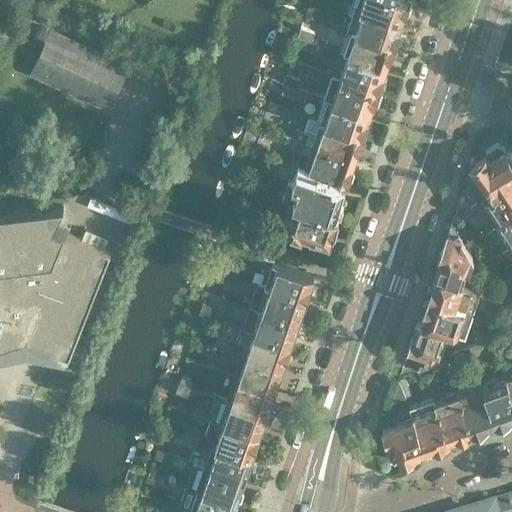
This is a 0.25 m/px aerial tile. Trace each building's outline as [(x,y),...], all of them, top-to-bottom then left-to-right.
[(353,0),(352,5),(358,7),(364,9),(391,19),(402,22),(405,12),(409,11),(411,4),(408,0),(353,0)] [(353,17),(348,29),(352,31),(356,32),(384,41),(398,46),(399,44),(396,40),(397,37),(401,35),(404,29),(401,25),(402,22),(391,19),(364,9),(351,5),(349,13),(353,15),(353,17)] [(309,12),(306,15),(322,21),(322,16),(320,12),(317,10),(312,9),(309,12)] [(0,41),(1,42),(10,22),(1,17),(0,19),(0,41)] [(35,62),(30,72),(108,108),(128,63),(51,27),(35,62)] [(301,27),(298,37),(311,41),(314,32),(301,27)] [(352,31),(345,52),(349,54),(376,63),(386,67),(392,51),(396,50),(398,46),(384,41),(356,32),(352,31)] [(318,43),(315,52),(331,57),(334,49),(318,43)] [(349,54),(341,76),(380,89),(379,88),(381,82),(386,81),(388,74),(385,70),(386,67),(376,63),(349,54)] [(286,74),(283,83),(299,89),(302,80),(286,74)] [(334,74),(326,98),(333,100),(371,113),(375,100),(380,98),(382,92),(380,89),(341,76),(334,74)] [(283,83),(279,94),(302,102),(306,91),(299,89),(283,83)] [(326,98),(318,120),(365,136),(364,133),(365,130),(369,129),(372,122),(369,118),(371,113),(333,100),(326,98)] [(297,130),(295,137),(317,145),(345,154),(355,158),(359,145),(364,144),(366,137),(365,136),(318,120),(312,118),(307,133),(297,130)] [(295,137),(292,146),(292,147),(303,151),(299,164),(309,168),(319,171),(337,178),(347,181),(348,178),(353,176),(355,170),(352,166),(355,158),(345,154),(317,145),(295,137)] [(492,193),(511,180),(511,151),(507,150),(505,147),(503,144),(498,142),(488,149),(488,152),(488,154),(476,162),(474,167),(469,170),(487,198),(492,194),(492,193)] [(287,189),(283,198),(290,201),(293,202),(296,203),(300,205),(336,216),(337,213),(342,210),(344,203),(342,199),(346,185),(339,183),(318,175),(319,171),(309,168),(299,164),(298,168),(293,181),(290,180),(287,189)] [(492,194),(487,198),(478,203),(491,224),(489,225),(490,226),(497,221),(511,211),(511,180),(492,193),(492,194)] [(271,186),(258,182),(256,189),(268,193),(271,186)] [(471,207),(462,192),(460,196),(453,218),(471,207)] [(290,201),(281,229),(291,232),(302,236),(303,232),(312,235),(312,236),(317,238),(317,237),(328,240),(331,230),(336,227),(337,222),(335,218),(336,216),(300,205),(296,203),(293,202),(290,201)] [(111,249),(65,232),(55,227),(61,213),(64,206),(0,213),(0,347),(26,339),(69,356),(111,249)] [(511,211),(497,221),(490,226),(504,247),(511,242),(511,241),(511,211)] [(241,233),(246,221),(234,217),(229,229),(241,233)] [(465,241),(471,237),(465,229),(460,233),(465,241)] [(436,271),(434,275),(462,284),(467,269),(470,270),(474,259),(462,238),(448,233),(440,259),(442,259),(439,268),(436,271)] [(468,241),(473,248),(478,244),(473,238),(468,241)] [(261,257),(250,253),(247,262),(259,265),(261,257)] [(273,262),(266,283),(270,285),(286,291),(303,297),(308,299),(309,298),(311,291),(310,288),(315,275),(294,268),(278,263),(273,262)] [(230,271),(215,266),(212,276),(227,281),(230,271)] [(430,295),(429,298),(465,310),(473,313),(478,299),(480,290),(473,288),(462,284),(434,275),(434,276),(435,280),(434,283),(431,285),(429,291),(430,295)] [(260,282),(252,304),(258,306),(263,307),(279,313),(300,320),(300,318),(306,300),(308,299),(303,297),(286,291),(270,285),(266,283),(260,282)] [(422,308),(420,314),(421,318),(421,319),(432,323),(458,332),(465,335),(473,313),(465,310),(429,298),(426,306),(422,308)] [(201,311),(218,317),(224,319),(226,314),(220,312),(222,307),(205,301),(201,311)] [(258,306),(250,329),(255,330),(272,335),(292,342),(296,330),(299,328),(301,322),(300,320),(279,313),(263,307),(258,306)] [(404,359),(400,372),(414,367),(419,365),(419,364),(422,363),(427,361),(441,356),(441,354),(445,345),(441,343),(446,330),(457,333),(458,332),(432,323),(421,319),(420,322),(416,324),(414,330),(415,334),(414,336),(413,335),(404,359)] [(241,326),(236,342),(245,345),(243,351),(247,352),(284,365),(287,355),(290,353),(292,347),(291,343),(292,342),(272,335),(255,330),(250,329),(241,326)] [(491,338),(493,334),(477,329),(474,337),(484,341),(491,338)] [(216,342),(229,346),(231,337),(219,333),(216,342)] [(483,341),(470,345),(474,357),(476,356),(484,343),(483,341)] [(222,344),(218,355),(239,361),(235,374),(239,375),(276,388),(277,386),(279,384),(282,377),(281,374),(284,365),(247,352),(243,351),(222,344)] [(460,349),(446,354),(449,363),(463,358),(460,349)] [(441,356),(427,361),(431,369),(447,362),(445,354),(441,356)] [(209,373),(221,378),(224,369),(211,365),(209,373)] [(235,374),(227,396),(231,398),(268,411),(276,388),(239,375),(235,374)] [(486,383),(484,383),(499,423),(507,421),(508,417),(511,415),(511,388),(507,375),(497,379),(494,378),(488,380),(486,383)] [(395,395),(392,403),(398,400),(409,396),(403,382),(402,379),(400,380),(398,378),(394,393),(395,395)] [(469,385),(458,389),(460,392),(473,430),(474,429),(477,431),(486,428),(487,425),(495,422),(498,424),(499,423),(484,383),(474,387),(469,385)] [(446,397),(436,400),(450,438),(459,435),(462,437),(470,434),(471,430),(473,430),(460,392),(458,389),(447,393),(446,397)] [(217,393),(209,416),(212,417),(219,419),(224,421),(227,422),(240,426),(260,433),(264,423),(267,421),(269,414),(268,411),(231,398),(227,396),(217,393)] [(172,403),(184,407),(187,399),(175,395),(172,403)] [(434,398),(412,406),(412,409),(415,416),(423,440),(426,448),(436,445),(440,447),(446,445),(447,441),(450,440),(449,438),(450,438),(436,400),(435,398),(434,398)] [(415,416),(384,427),(389,442),(388,444),(388,445),(392,457),(396,459),(399,458),(400,457),(401,458),(402,458),(405,459),(412,457),(413,453),(426,448),(423,440),(415,416)] [(167,417),(164,426),(177,430),(179,422),(167,417)] [(212,417),(206,433),(214,436),(211,444),(212,444),(215,445),(218,446),(231,450),(251,457),(252,457),(256,446),(259,444),(261,437),(260,434),(260,433),(240,426),(227,422),(224,421),(219,419),(212,417)] [(164,426),(162,434),(173,438),(177,430),(164,426)] [(212,444),(206,464),(211,466),(228,472),(244,478),(245,474),(248,474),(251,467),(248,465),(251,457),(231,450),(218,446),(215,445),(212,444)] [(155,455),(166,459),(169,451),(157,447),(155,455)] [(194,460),(187,482),(198,486),(203,488),(221,494),(237,499),(237,497),(241,496),(243,489),(241,487),(244,478),(228,472),(211,466),(206,464),(194,460)] [(182,496),(179,504),(184,506),(191,508),(196,510),(202,511),(232,511),(236,511),(238,504),(236,501),(237,499),(221,494),(203,488),(198,486),(187,482),(182,496)] [(170,493),(168,500),(179,504),(182,496),(170,493)] [(168,500),(165,508),(176,511),(181,511),(184,506),(179,504),(168,500)]
